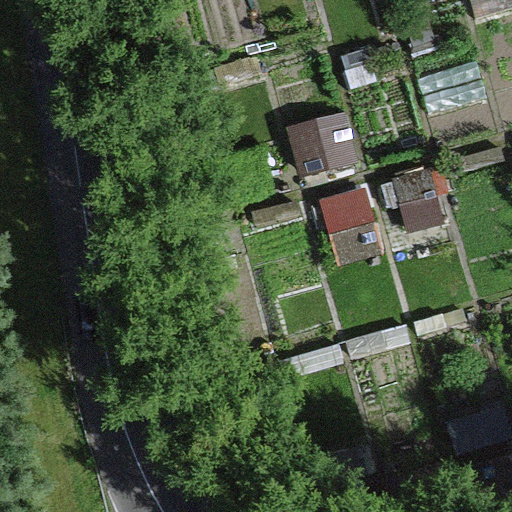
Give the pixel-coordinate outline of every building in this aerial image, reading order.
[(426,14),(403,21),(412,50),(435,43),(426,14)] [(369,51),(342,59),(352,93),(379,85),(369,51)] [(258,60),(214,71),(220,91),(263,81),(258,60)] [(218,93),(213,74),(187,81),(192,100),(218,93)] [(360,165),(346,115),(287,131),(301,182),(360,165)] [(505,163),(501,149),(452,163),(455,176),(505,163)] [(438,199),(432,173),(387,185),(394,211),(438,199)] [(375,225),(365,191),(320,203),(329,238),(375,225)] [(298,203),(252,215),(256,231),(302,219),(298,203)] [(406,328),(348,345),(353,362),(411,346),(406,328)] [(338,347),(281,364),(287,383),(343,366),(338,347)] [(511,442),(511,441),(503,410),(448,426),(457,458),(511,442)] [(385,511),(368,449),(325,461),(339,511),(385,511)]
